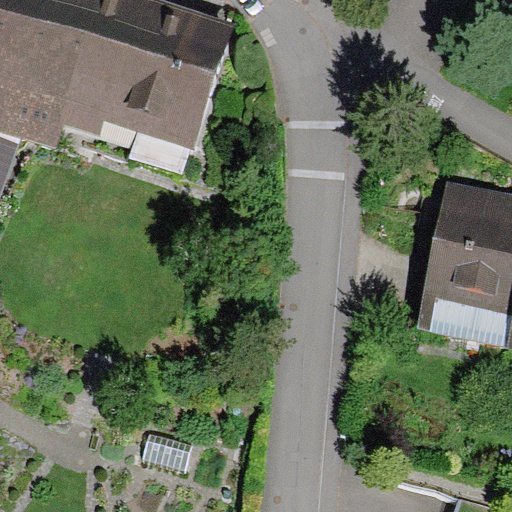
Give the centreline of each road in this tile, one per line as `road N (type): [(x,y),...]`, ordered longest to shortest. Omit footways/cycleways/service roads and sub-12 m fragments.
road 1 (residential): [(308,37),(325,118),(290,511)]
road 2 (residential): [(372,0),(428,93),(511,138)]
